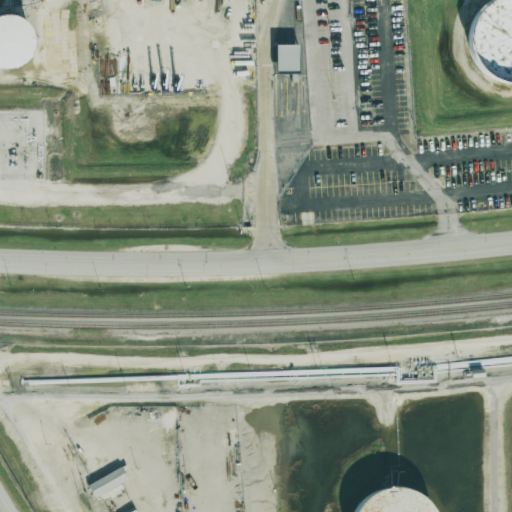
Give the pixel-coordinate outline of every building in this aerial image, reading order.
[(473,59),(468,46),(468,32),(472,19),(479,8),(488,0),(511,0),(511,82),(508,83),(494,79),(481,71),(473,59)] [(0,14),(1,14),(10,15),(19,18),(26,23),(30,30),(32,37),(32,45),(30,53),(25,60),(19,65),(11,68),(4,68),(0,67),(0,14)] [(296,71),(297,45),(275,44),(275,71),(296,71)] [(94,498),(127,479),(119,466),(87,486),(94,498)] [(362,511),(371,501),(384,493),(397,490),(412,491),(425,497),(435,506),(439,511),(362,511)]
